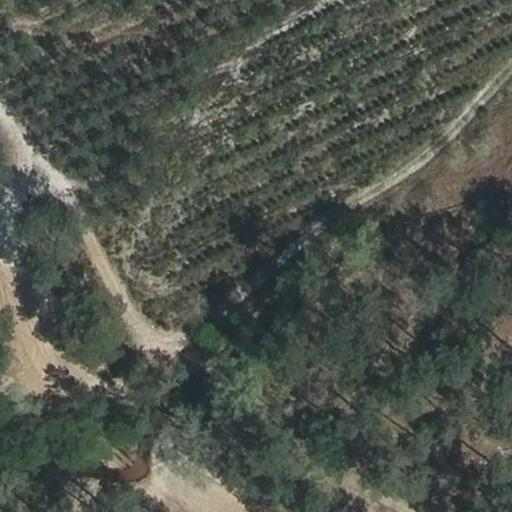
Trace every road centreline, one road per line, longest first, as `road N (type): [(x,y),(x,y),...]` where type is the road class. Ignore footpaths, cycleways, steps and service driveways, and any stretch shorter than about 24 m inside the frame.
road 1 (track): [(91,353),(412,170),(511,66)]
road 2 (track): [(0,79),(70,192),(132,330)]
